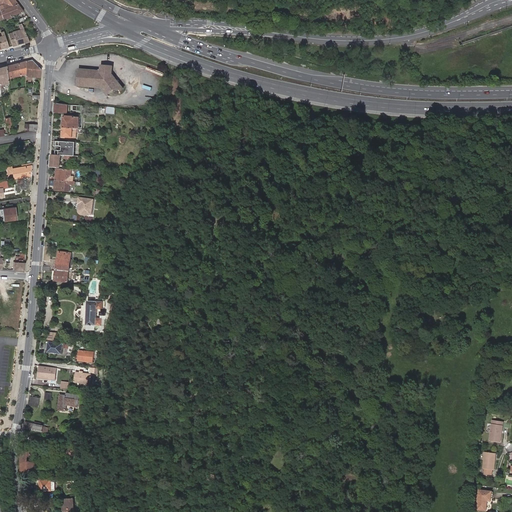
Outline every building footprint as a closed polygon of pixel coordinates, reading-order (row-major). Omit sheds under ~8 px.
[(1,0),(1,1),(0,0),(0,10),(3,10),(9,7),(17,3),(14,0),(1,0)] [(23,11),(17,3),(9,7),(3,10),(6,19),(23,11)] [(21,30),(9,33),(12,46),(29,41),(24,30),(22,23),(19,25),(20,28),(21,30)] [(2,35),(0,35),(0,48),(8,47),(4,31),(1,32),(2,35)] [(26,76),(31,77),(41,77),(41,69),(32,59),(27,61),(26,73),(26,76)] [(7,66),(8,77),(26,73),(27,61),(7,66)] [(0,86),(0,87),(0,89),(2,88),(2,84),(9,83),(8,77),(7,66),(0,67),(0,86)] [(106,66),(100,72),(79,70),(78,87),(101,88),(102,90),(114,78),(111,75),(112,67),(106,66)] [(114,78),(102,90),(107,95),(113,89),(119,84),(114,78)] [(55,104),(54,112),(67,113),(68,105),(55,104)] [(73,128),(80,128),(80,118),(75,118),(75,117),(66,116),(65,117),(64,123),(63,123),(63,128),(73,128)] [(79,132),(80,128),(73,128),(63,128),(63,137),(72,137),(76,137),(76,132),(79,132)] [(52,155),(51,167),(64,168),(65,166),(61,166),(61,155),(52,155)] [(7,167),(9,180),(32,176),(33,160),(27,161),(28,164),(7,167)] [(57,169),(56,180),(66,181),(67,170),(57,169)] [(56,180),(56,190),(65,191),(70,191),(70,184),(73,184),(73,181),(66,181),(56,180)] [(80,197),(79,203),(81,203),(80,210),(81,212),(83,213),(89,214),(91,214),(93,199),(80,197)] [(81,203),(79,203),(78,211),(79,212),(79,213),(81,214),(82,215),(89,215),(89,214),(83,213),(81,212),(80,210),(81,203)] [(3,209),(4,221),(17,220),(15,207),(3,209)] [(72,254),(60,252),(56,281),(68,282),(72,254)] [(25,271),(25,262),(24,262),(24,257),(25,254),(20,254),(20,257),(16,257),(16,262),(15,262),(15,270),(25,271)] [(102,307),(102,301),(87,301),(86,325),(88,325),(88,330),(102,330),(103,329),(104,327),(104,318),(105,318),(106,308),(102,307)] [(47,341),(59,342),(59,334),(48,333),(47,341)] [(69,344),(49,342),(48,353),(62,354),(62,348),(69,348),(69,344)] [(93,352),(79,350),(78,360),(92,362),(93,352)] [(39,366),(38,379),(43,379),(44,378),(48,378),(49,380),(52,380),(56,378),(57,368),(39,366)] [(79,372),(75,372),(74,381),(89,384),(90,374),(82,373),(80,372),(79,372)] [(74,400),(75,395),(67,394),(67,396),(61,396),(59,409),(66,411),(67,405),(71,406),(78,407),(79,400),(74,400)] [(32,397),(31,405),(40,406),(41,398),(32,397)] [(499,421),(488,420),(486,439),(497,441),(499,421)] [(35,424),(26,422),(25,428),(42,431),(45,431),(48,431),(49,427),(41,426),(42,423),(35,422),(35,424)] [(77,467),(82,469),(83,465),(83,459),(80,458),(83,453),(77,450),(79,447),(72,446),(71,447),(70,447),(67,454),(76,460),(74,464),(78,466),(77,467)] [(36,447),(23,447),(22,472),(36,473),(36,447)] [(493,453),(482,452),(481,468),(483,468),(482,474),(489,475),(490,469),(491,469),(493,453)] [(52,479),(41,479),(41,491),(52,491),(56,491),(56,479),(52,479)] [(490,491),(478,490),(476,509),(485,510),(486,500),(489,500),(490,491)] [(57,500),(57,492),(49,492),(49,500),(57,500)] [(73,511),(74,498),(64,498),(63,510),(67,510),(66,511),(73,511)]
